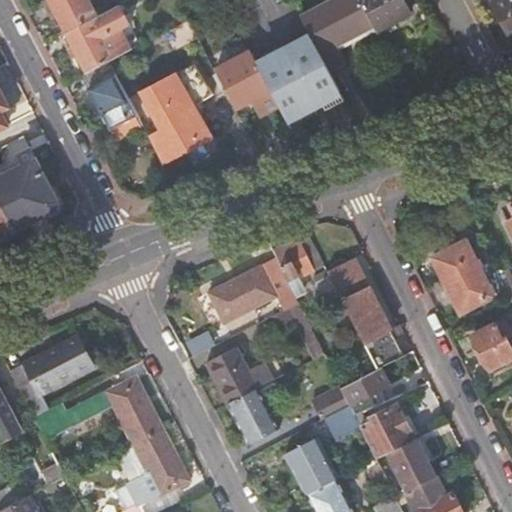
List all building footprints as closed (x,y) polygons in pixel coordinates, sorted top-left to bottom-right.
[(87,0),(49,0),(66,33),(92,19),(96,17),(87,0)] [(331,0),(301,17),(331,73),(347,64),(339,48),(374,28),(359,0),(331,0)] [(405,0),(359,0),(374,28),(377,34),(413,15),(405,0)] [(511,0),(489,0),(511,44),(511,0)] [(130,25),(119,5),(96,17),(92,19),(66,33),(61,35),(68,49),(73,46),(78,55),(87,73),(109,61),(113,59),(123,54),(140,45),(130,25)] [(215,69),(236,109),(251,101),(257,98),(264,114),(280,107),(250,50),(215,69)] [(324,116),(348,105),(340,91),(329,95),(305,50),(277,65),(284,79),(292,74),(299,87),(295,89),(293,86),(288,88),(301,112),(317,104),(324,116)] [(136,112),(109,61),(87,73),(84,75),(91,87),(90,88),(110,128),(137,115),(136,112)] [(171,78),(148,89),(167,128),(153,135),(165,159),(190,147),(196,158),(212,150),(207,142),(219,136),(201,103),(212,95),(196,69),(181,79),(173,83),(171,78)] [(8,106),(0,90),(0,128),(8,125),(0,110),(5,108),(8,106)] [(137,115),(145,130),(150,128),(141,110),(136,112),(137,115)] [(0,238),(15,231),(43,216),(56,209),(58,201),(51,187),(31,148),(20,154),(23,159),(25,163),(0,176),(0,238)] [(0,176),(25,163),(23,159),(0,170),(0,176)] [(300,277),(324,266),(308,234),(274,251),(289,281),(300,276),(300,277)] [(463,241),(431,257),(458,312),(490,296),(463,241)] [(276,297),(291,289),(275,257),(260,265),(261,266),(211,292),(211,291),(209,292),(225,323),(227,321),(275,296),(276,297)] [(326,271),(337,291),(376,369),(379,367),(402,356),(353,257),(326,271)] [(323,298),(337,291),(326,271),(312,278),(323,298)] [(312,330),(298,303),(274,315),(281,330),(295,323),(301,335),(312,330)] [(495,323),(472,335),(489,368),(511,356),(511,349),(505,336),(502,338),(495,323)] [(324,353),(312,330),(301,335),(313,359),(324,353)] [(11,370),(27,401),(43,393),(43,391),(91,366),(92,368),(94,366),(78,335),(76,336),(77,337),(28,362),(27,361),(11,370)] [(209,364),(229,402),(258,387),(239,349),(240,348),(239,346),(207,362),(208,364),(209,364)] [(376,369),(341,387),(343,391),(349,403),(387,384),(379,367),(376,369)] [(108,392),(134,443),(163,428),(137,378),(138,377),(137,375),(106,391),(107,393),(108,392)] [(258,387),(229,402),(249,441),(248,442),(249,444),(280,428),(279,426),(278,427),(258,387)] [(0,388),(0,436),(3,442),(22,432),(0,388)] [(350,406),(349,403),(343,391),(319,403),(326,418),(350,406)] [(62,402),(35,415),(48,438),(74,424),(62,402)] [(358,421),(350,406),(326,418),(334,433),(358,421)] [(374,426),(370,428),(373,434),(377,432),(387,451),(412,438),(396,406),(370,418),(374,426)] [(163,428),(134,443),(147,469),(127,481),(139,503),(121,511),(145,511),(142,506),(191,480),(190,477),(189,478),(163,428)] [(288,455),(308,494),(338,479),(317,440),(318,440),(317,438),(286,453),(287,455),(288,455)] [(406,491),(435,476),(428,462),(426,463),(414,440),(387,454),(406,491)] [(53,451),(37,459),(49,484),(66,476),(53,451)] [(435,476),(406,491),(416,511),(462,511),(451,491),(444,494),(435,476)] [(354,511),(338,479),(308,494),(317,511),(354,511)] [(30,494),(39,511),(47,511),(36,491),(30,494)] [(396,497),(394,493),(366,508),(367,511),(398,511),(403,510),(396,497)] [(39,511),(30,494),(2,509),(0,509),(0,511),(39,511)]
